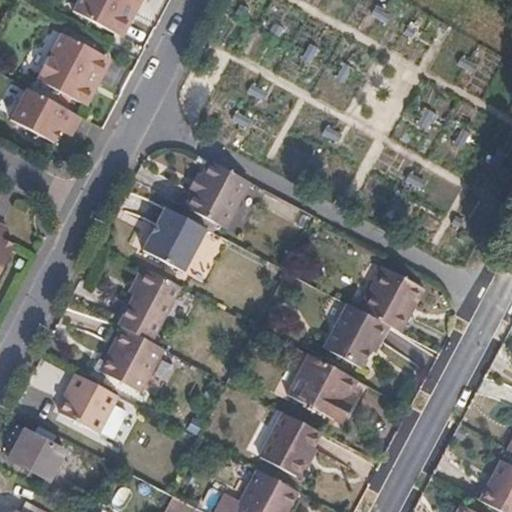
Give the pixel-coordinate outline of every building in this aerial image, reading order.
[(128,4),(137,9),(141,0),(78,0),(71,13),(112,35),(128,4)] [(121,39),(137,9),(128,4),(112,35),(121,39)] [(85,85),(101,55),(60,33),(36,79),(85,105),(94,89),(85,85)] [(109,60),(101,55),(85,85),(94,89),(109,60)] [(71,131),(79,117),(25,89),(9,120),(52,142),(61,126),(71,131)] [(223,230),(248,185),(209,165),(185,209),(223,230)] [(181,278),(204,236),(161,213),(139,255),(181,278)] [(0,223),(0,272),(14,245),(0,237),(0,230),(3,225),(0,223)] [(381,271),(356,316),(388,333),(397,338),(408,318),(403,315),(416,292),(381,271)] [(117,331),(122,333),(148,347),(178,291),(142,273),(132,289),(138,293),(117,331)] [(380,347),(388,333),(356,316),(346,310),(323,353),(360,373),(375,345),(380,347)] [(161,354),(148,347),(122,333),(108,361),(113,364),(106,379),(139,397),(161,354)] [(285,399),(302,408),(300,412),(309,417),(311,413),(333,425),(355,386),(306,359),(285,399)] [(95,438),(116,401),(74,379),(66,394),(71,397),(59,417),(95,438)] [(294,482),(320,437),(274,414),(263,433),(271,438),(258,462),(294,482)] [(18,441),(6,463),(47,485),(64,454),(15,427),(10,437),(18,441)] [(99,500),(117,470),(83,452),(77,462),(93,471),(90,476),(95,479),(87,492),(99,500)] [(486,489),(477,504),(493,511),(511,511),(511,469),(504,466),(490,491),(486,489)] [(223,497),(214,511),(290,511),(299,497),(256,475),(239,506),(223,497)]
